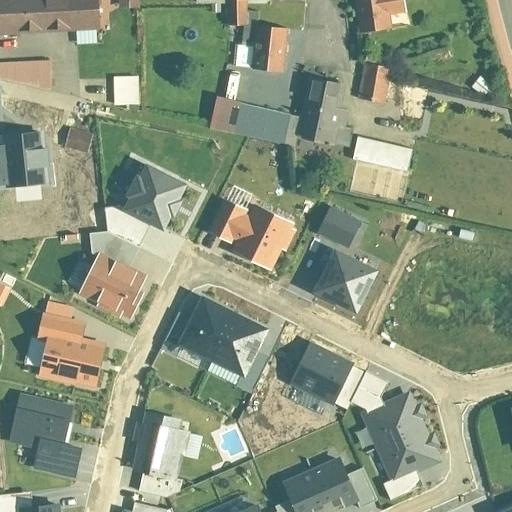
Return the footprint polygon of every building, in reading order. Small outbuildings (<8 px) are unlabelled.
[(0,0),(0,34),(20,33),(20,31),(99,27),(97,0),(0,0)] [(404,0),(357,0),(360,36),(390,34),(390,17),(406,15),(404,0)] [(280,30),(258,29),(255,72),(276,74),(280,30)] [(391,72),(368,66),(361,97),(383,103),(391,72)] [(341,89),(312,84),(303,142),(331,147),(341,89)] [(43,135),(7,137),(10,186),(47,183),(43,135)] [(430,148),(390,140),(385,166),(426,175),(430,148)] [(185,184),(144,165),(122,212),(163,231),(185,184)] [(247,209),(225,198),(208,234),(231,244),(247,209)] [(293,224),(256,206),(233,252),(270,271),(293,224)] [(377,272),(334,252),(315,293),(358,313),(377,272)] [(99,254),(78,293),(130,320),(141,300),(137,298),(147,279),(99,254)] [(204,296),(180,345),(243,376),(267,327),(204,296)] [(42,379),(73,386),(75,381),(96,386),(105,349),(52,337),(42,379)] [(353,364),(308,342),(288,383),(333,405),(353,364)] [(410,395),(364,414),(391,480),(437,461),(410,395)] [(9,438),(37,445),(32,467),(75,476),(81,449),(63,445),(72,408),(19,396),(9,438)] [(191,420),(145,411),(133,472),(179,480),(191,420)] [(340,458),(284,483),(297,511),(337,511),(360,502),(340,458)] [(60,511),(59,503),(17,507),(17,511),(60,511)]
